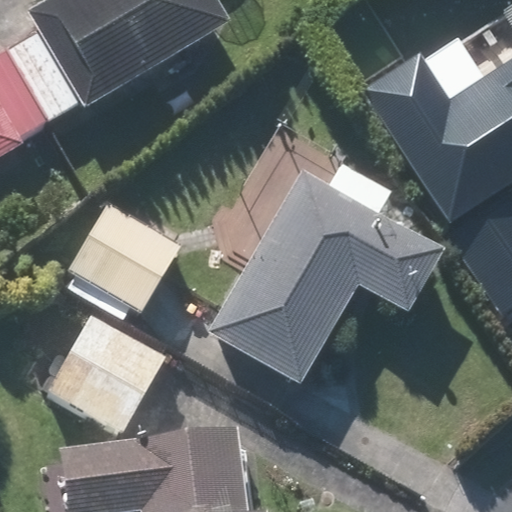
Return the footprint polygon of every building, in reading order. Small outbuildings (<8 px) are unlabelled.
[(33,45),(1,63),(43,136),(76,117),(78,121),(221,38),(198,0),(58,0),(20,22),(33,45)] [(0,170),(16,161),(12,154),(43,136),(1,63),(0,63),(0,170)] [(481,206),(511,186),(511,72),(469,100),(464,93),(425,117),(481,206)] [(334,176),(319,203),(289,186),(201,344),(292,395),(346,300),(396,328),(430,265),(369,231),(384,204),(334,176)] [(511,313),(511,204),(443,247),(491,326),(511,313)] [(174,259),(102,211),(52,287),(123,335),(174,259)] [(86,326),(41,403),(115,447),(161,370),(86,326)] [(232,511),(227,447),(50,462),(54,511),(232,511)]
